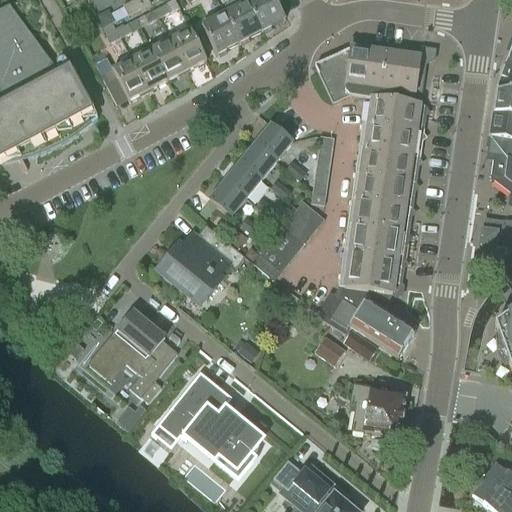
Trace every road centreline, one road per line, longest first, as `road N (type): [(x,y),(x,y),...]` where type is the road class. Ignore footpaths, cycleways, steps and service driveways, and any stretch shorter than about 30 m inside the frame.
road 1 (tertiary): [(415,511),(478,26)]
road 2 (residential): [(182,326),(120,275),(244,126),(230,94)]
road 3 (residential): [(0,210),(230,94)]
road 4 (residential): [(320,23),(370,10),(478,26)]
